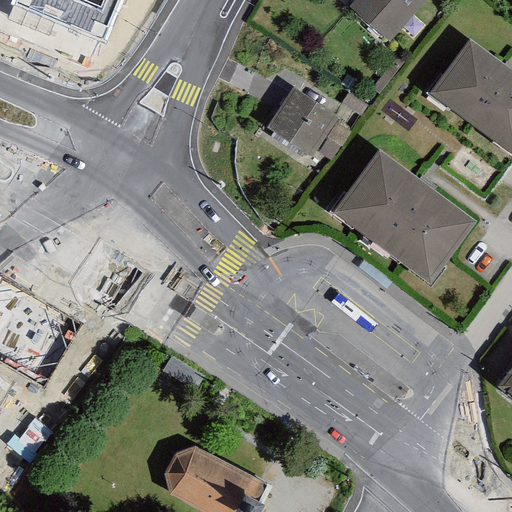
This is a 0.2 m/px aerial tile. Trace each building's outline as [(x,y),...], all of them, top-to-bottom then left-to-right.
[(127,0),(15,0),(14,5),(109,44),(127,0)] [(358,0),(358,1),(396,35),(427,0),(358,0)] [(511,64),(474,36),(436,88),(511,143),(511,64)] [(296,85),(272,123),(316,150),(340,112),(296,85)] [(385,147),(341,209),(436,277),(480,216),(385,147)] [(168,467),(171,488),(217,511),(250,511),(268,479),(197,441),(178,449),(168,467)]
